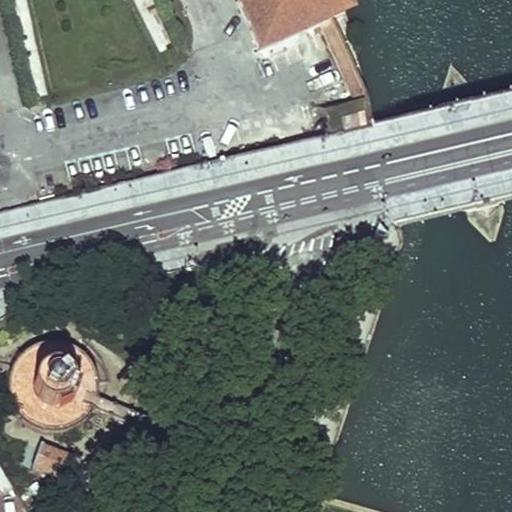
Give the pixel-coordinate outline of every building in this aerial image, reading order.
[(232,0),(252,47),(328,22),(341,18),(335,0),(232,0)] [(329,128),(365,125),(363,104),(328,106),(329,128)] [(98,377),(94,367),(88,358),(80,352),(71,346),(61,343),(51,343),(40,344),(31,348),(22,354),(14,361),(9,370),(6,380),(5,388),(5,396),(6,403),(9,411),(13,418),(18,424),(25,429),(31,433),(39,436),(47,438),(55,438),(63,437),(70,434),(77,431),(86,424),(92,416),(97,407),(100,397),(100,387),(98,377)] [(284,395),(290,375),(280,372),(274,392),(284,395)] [(276,420),(282,400),(272,397),(266,417),(276,420)] [(37,446),(28,471),(70,486),(79,461),(37,446)]
